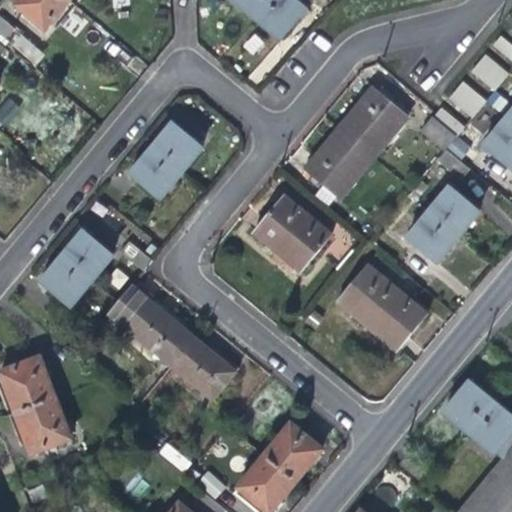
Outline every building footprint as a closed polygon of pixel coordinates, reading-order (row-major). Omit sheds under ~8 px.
[(44,31),(68,1),(66,0),(19,0),(15,5),(44,31)] [(231,0),(238,5),(253,18),(267,0),(231,0)] [(305,11),(291,0),(267,0),(253,18),(266,30),(280,41),(305,11)] [(2,21),(0,23),(0,35),(32,62),(40,52),(2,21)] [(511,45),(503,38),(500,41),(511,50),(511,45)] [(511,61),(511,50),(500,41),(495,47),(511,61)] [(496,91),(503,83),(509,75),(486,57),(474,72),(496,91)] [(473,118),(484,105),(487,102),(464,84),(451,99),(473,118)] [(355,110),(338,131),(372,160),(406,119),(389,105),(394,99),(379,87),(375,92),(372,90),(355,110)] [(511,109),(503,121),(511,128),(511,109)] [(456,139),(464,129),(442,110),(433,120),(456,139)] [(511,170),(511,128),(503,121),(481,147),(511,172),(511,170)] [(420,134),(442,153),(453,139),(431,122),(420,134)] [(163,133),(150,149),(179,173),(199,149),(170,124),(163,133)] [(339,200),(372,160),(338,131),(319,153),(305,171),(339,200)] [(451,152),(470,167),(479,156),(460,140),(451,152)] [(157,199),(179,173),(150,149),(138,163),(129,174),(157,199)] [(428,173),(447,189),(458,174),(440,159),(428,173)] [(477,213),(447,189),(427,213),(456,238),(470,222),(477,213)] [(252,234),(299,272),(329,237),(282,198),(268,215),(252,234)] [(445,251),(456,238),(427,213),(405,239),(435,264),(445,251)] [(73,242),(61,256),(90,280),(110,256),(81,232),(73,242)] [(374,245),(393,261),(401,252),(382,236),(374,245)] [(121,255),(139,271),(147,261),(129,247),(121,255)] [(68,306),(90,280),(61,256),(51,269),(40,282),(68,306)] [(336,303),(396,351),(411,333),(425,316),(366,267),(336,303)] [(106,314),(168,367),(193,338),(162,312),(130,286),(106,314)] [(511,318),(500,332),(511,342),(511,318)] [(213,355),(193,338),(168,367),(212,403),(236,374),(213,355)] [(0,371),(0,378),(14,414),(54,399),(46,379),(37,357),(18,364),(0,371)] [(443,410),(500,459),(511,445),(511,420),(504,414),(489,402),(466,383),(455,396),(443,410)] [(69,438),(54,399),(14,414),(20,431),(29,453),(51,445),(69,438)] [(290,426),(264,457),(295,482),(311,463),(321,451),(290,426)] [(182,472),(191,462),(167,441),(158,451),(182,472)] [(511,511),(511,445),(500,459),(457,511),(511,511)] [(404,452),(396,461),(416,478),(424,468),(404,452)] [(269,511),(280,500),(295,482),(264,457),(236,489),(264,511),(269,511)] [(200,484),(215,497),(224,486),(209,473),(200,484)] [(191,507),(197,511),(222,511),(201,496),(191,507)]
